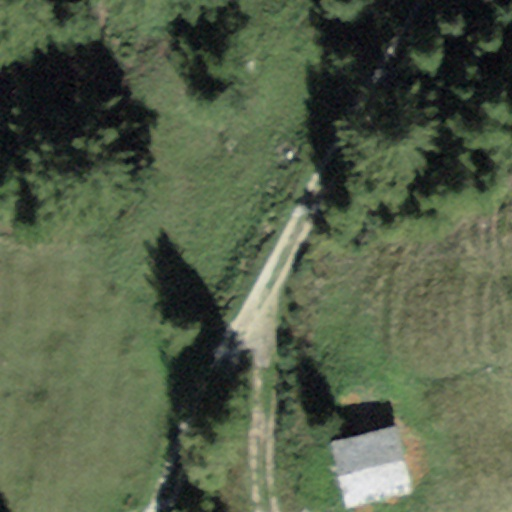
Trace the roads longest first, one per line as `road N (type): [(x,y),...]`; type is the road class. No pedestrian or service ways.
road 1 (track): [(262,302),(292,221),(453,0)]
road 2 (track): [(159,511),(187,426),(262,302)]
road 3 (track): [(262,302),(268,355),(261,488),(270,511)]
